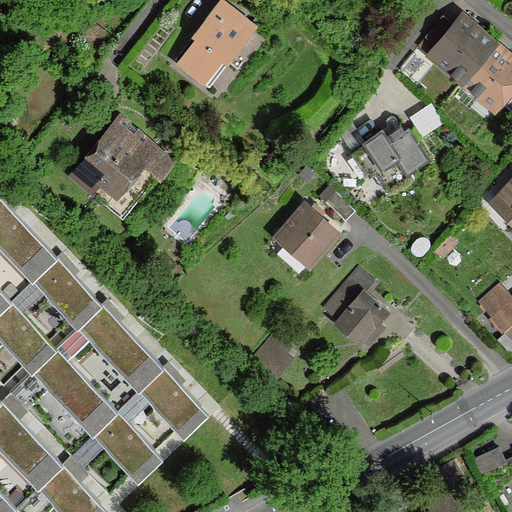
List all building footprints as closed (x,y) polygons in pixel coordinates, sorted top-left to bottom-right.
[(198,36),(178,62),(205,82),(223,57),(229,61),(257,25),(224,0),(221,0),(195,34),(198,36)] [(462,16),(431,53),(463,81),(494,44),(498,40),(482,27),(478,31),(462,16)] [(511,57),(511,58),(494,44),(463,81),(497,109),(511,90),(511,57)] [(426,129),(446,117),(436,101),(417,114),(426,129)] [(119,115),(70,175),(92,193),(101,183),(119,197),(146,164),(161,177),(175,161),(119,115)] [(368,143),(353,153),(370,178),(377,174),(391,194),(415,176),(410,169),(429,156),(409,128),(392,141),(383,130),(367,141),(368,143)] [(511,182),(495,201),(511,216),(511,182)] [(326,201),(346,221),(356,210),(336,190),(326,201)] [(58,256),(0,194),(0,243),(35,278),(58,256)] [(307,203),(279,237),(311,263),(339,231),(307,203)] [(58,256),(35,278),(12,300),(29,318),(52,296),(74,319),(98,296),(58,256)] [(362,267),(328,308),(342,319),(367,290),(370,292),(378,281),(362,267)] [(493,316),(511,298),(511,292),(502,281),(480,302),(493,316)] [(0,312),(12,300),(0,288),(0,312)] [(389,309),(370,292),(367,290),(342,319),(341,321),(361,338),(363,336),(378,320),(389,309)] [(98,296),(74,319),(80,324),(104,302),(98,296)] [(511,298),(493,316),(490,319),(504,334),(499,339),(511,352),(511,298)] [(12,300),(0,312),(0,346),(6,340),(29,363),(52,341),(29,318),(12,300)] [(57,347),(75,365),(97,343),(141,388),(164,365),(104,302),(80,324),(57,347)] [(384,325),(378,320),(363,336),(370,342),(384,325)] [(252,361),(274,380),(295,357),(281,346),(286,340),(278,332),(252,361)] [(52,341),(29,363),(34,369),(57,347),(52,341)] [(34,369),(11,391),(29,409),(52,387),(95,432),(118,410),(75,365),(57,347),(34,369)] [(164,365),(141,388),(118,410),(135,427),(158,406),(181,429),(204,406),(164,365)] [(29,409),(11,391),(7,395),(2,399),(20,417),(25,413),(29,409)] [(0,443),(40,485),(64,463),(20,417),(2,399),(0,401),(0,443)] [(204,406),(181,429),(187,435),(211,412),(204,406)] [(118,410),(95,432),(72,454),(89,472),(112,450),(135,473),(158,451),(135,427),(118,410)] [(507,461),(500,447),(476,458),(482,472),(507,461)] [(158,451),(135,473),(140,479),(164,457),(158,451)] [(89,472),(72,454),(68,458),(64,463),(81,480),(86,476),(89,472)] [(22,511),(48,511),(57,503),(66,511),(94,511),(103,503),(81,480),(64,463),(40,485),(17,507),(22,511)] [(464,511),(453,486),(428,497),(433,510),(429,511),(464,511)] [(0,489),(0,511),(11,511),(17,507),(0,489)] [(106,511),(110,509),(103,503),(94,511),(106,511)]
